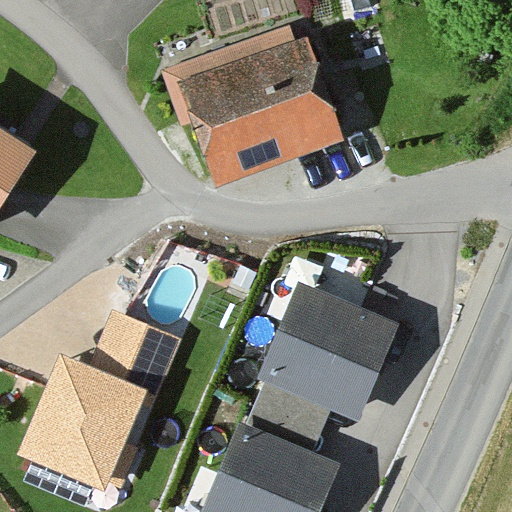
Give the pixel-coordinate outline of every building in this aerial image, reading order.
[(302,52),(172,94),(205,195),(335,153),(302,52)] [(0,185),(16,156),(0,147),(0,185)] [(388,328),(284,287),(246,384),(350,424),(388,328)] [(82,372),(46,359),(8,461),(120,503),(178,347),(102,319),(82,372)] [(308,511),(327,468),(224,424),(186,511),(308,511)]
